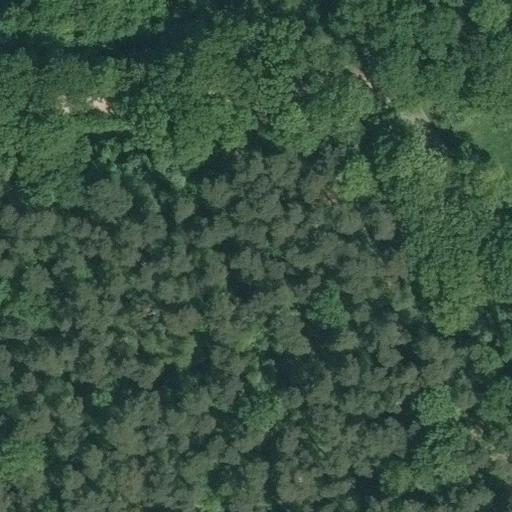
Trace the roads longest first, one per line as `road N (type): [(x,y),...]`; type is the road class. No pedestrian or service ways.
road 1 (track): [(0,111),(391,77)]
road 2 (unclassified): [(511,285),(344,0)]
